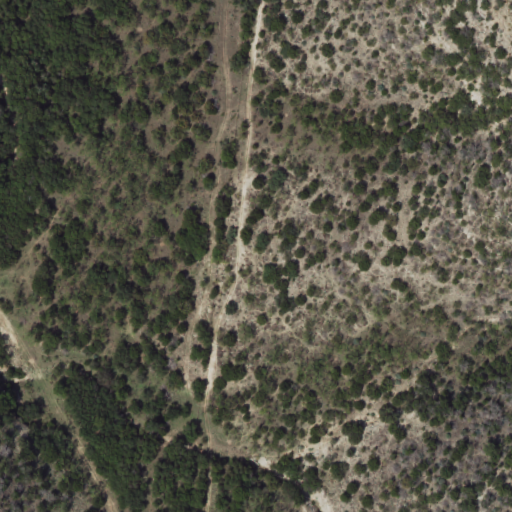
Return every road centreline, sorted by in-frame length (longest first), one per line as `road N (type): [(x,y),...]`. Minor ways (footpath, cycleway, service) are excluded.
road 1 (residential): [(212,511),(293,0)]
road 2 (residential): [(130,511),(39,416),(0,353)]
